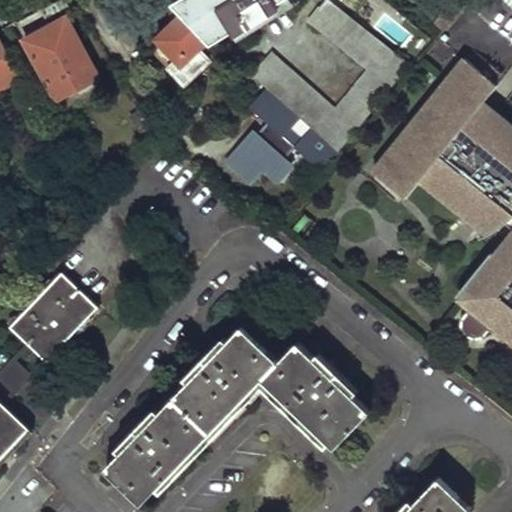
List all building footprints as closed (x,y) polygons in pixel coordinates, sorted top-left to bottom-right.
[(234,32),(203,0),(178,0),(178,1),(181,4),(218,42),(225,37),(234,32)] [(203,0),(234,32),(238,29),(241,34),(261,21),(263,26),(265,29),(272,24),(270,21),(268,17),(284,7),(281,1),(282,0),(203,0)] [(413,66),(331,0),(328,0),(311,22),(370,71),(336,110),(272,53),(253,75),(339,154),(413,66)] [(300,3),(297,0),(282,0),(281,1),(284,7),(268,17),(270,21),(300,3)] [(218,42),(181,4),(166,17),(168,21),(150,39),(155,43),(150,49),(183,78),(218,42)] [(454,16),(446,9),(442,14),(450,21),(454,16)] [(92,67),(65,18),(24,40),(55,100),(70,91),(65,82),(92,67)] [(241,34),(244,39),(263,26),(261,21),(241,34)] [(0,88),(19,78),(0,41),(0,88)] [(498,84),(465,58),(374,172),(408,199),(422,182),(463,215),(476,198),(511,226),(511,236),(462,299),(473,308),(470,311),(469,310),(468,312),(469,313),(465,319),(463,318),(462,320),(464,321),(463,328),(461,328),(462,330),(464,329),(468,336),(467,337),(468,338),(469,337),(476,339),(476,341),(478,341),(478,339),(485,338),(486,339),(488,338),(486,336),(491,330),(492,331),(494,330),(492,329),(494,327),(511,341),(511,124),(484,102),(498,84)] [(97,76),(92,67),(65,82),(70,91),(97,76)] [(145,109),(130,116),(139,134),(154,127),(145,109)] [(279,188),(297,169),(255,130),(224,164),(252,190),(265,175),(279,188)] [(0,291),(24,267),(21,262),(0,272),(0,291)] [(95,304),(57,271),(47,281),(34,296),(13,318),(6,326),(44,359),(51,352),(72,329),(84,315),(95,304)] [(29,292),(34,296),(47,281),(42,277),(29,292)] [(6,326),(13,318),(8,314),(1,322),(6,326)] [(89,319),(84,315),(72,329),(76,334),(89,319)] [(258,341),(243,326),(227,342),(214,355),(209,350),(197,363),(201,368),(189,380),(158,413),(146,425),(141,420),(128,433),(133,437),(120,450),(135,466),(133,468),(155,489),(157,486),(263,377),(243,358),(258,341)] [(227,342),(222,337),(209,350),(214,355),(227,342)] [(315,355),(298,340),(279,360),(320,400),(341,380),(345,375),(333,364),(328,368),(315,355)] [(279,360),(258,341),(243,358),(263,377),(286,399),(292,391),(308,405),(301,413),(330,441),(336,446),(372,409),(353,392),(341,380),(320,400),(279,360)] [(333,364),(319,350),(315,355),(328,368),(333,364)] [(56,356),(51,352),(44,359),(49,363),(56,356)] [(25,377),(10,363),(0,374),(0,377),(13,390),(25,377)] [(197,363),(184,375),(189,380),(201,368),(197,363)] [(353,392),(358,387),(345,375),(341,380),(353,392)] [(263,377),(157,486),(163,492),(263,387),(325,447),(330,441),(301,413),(286,399),(263,377)] [(292,391),(286,399),(301,413),(308,405),(292,391)] [(0,453),(26,426),(0,401),(0,453)] [(146,425),(158,413),(154,408),(141,420),(146,425)] [(0,461),(29,429),(26,426),(0,453),(0,461)] [(128,433),(116,445),(120,450),(133,437),(128,433)] [(135,466),(120,450),(105,466),(142,502),(155,489),(133,468),(135,466)] [(414,502),(412,504),(419,511),(467,511),(471,508),(438,476),(414,502)] [(412,504),(414,502),(410,498),(401,507),(405,511),(412,504)]
